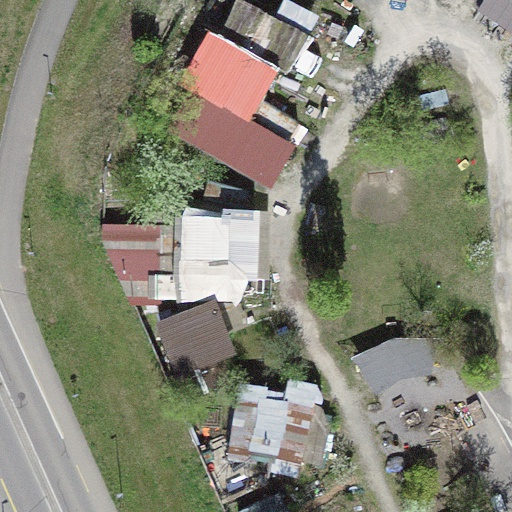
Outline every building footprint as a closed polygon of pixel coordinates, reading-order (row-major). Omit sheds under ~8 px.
[(307,34),(243,0),(234,0),(216,34),(277,67),(287,72),(307,34)] [(511,0),(482,0),(478,11),(511,33),(511,0)] [(187,90),(165,130),(270,188),(294,145),(248,120),(277,67),(216,34),(206,29),(176,84),(187,90)] [(182,211),(144,212),(145,224),(102,224),(102,242),(134,305),(197,306),(218,306),(240,306),(241,283),(250,283),(250,213),(185,205),(182,211)] [(143,325),(178,407),(229,383),(225,375),(224,357),(235,354),(218,306),(197,306),(143,325)] [(438,338),(393,338),(352,358),(376,395),(400,379),(431,374),(438,338)] [(238,382),(226,459),(230,460),(230,473),(250,477),(251,470),(298,478),(302,461),(319,466),(328,425),(324,416),(323,410),(321,407),(323,401),(322,396),(317,385),(287,377),(285,392),(267,387),(238,382)] [(483,434),(413,446),(420,486),(490,474),(483,434)] [(278,492),(237,511),(287,511),(288,511),(278,492)]
